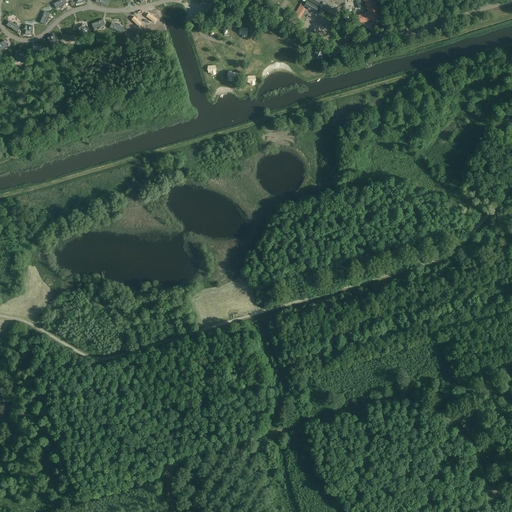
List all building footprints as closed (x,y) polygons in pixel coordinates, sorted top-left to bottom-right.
[(307,0),(304,7),(315,13),(318,7),(307,0)] [(364,0),(368,13),(358,16),(360,23),(379,18),(374,0),(364,0)] [(43,24),(48,13),(44,12),(40,23),(43,24)] [(93,28),(104,23),(103,20),(91,24),(93,28)] [(19,29),(9,23),(7,26),(17,33),(19,29)] [(122,29),(111,25),(109,29),(121,33),(122,29)] [(81,27),(78,29),(83,37),(89,33),(85,27),(82,29),(81,27)] [(266,39),(269,36),(264,30),(260,33),(266,39)] [(53,35),(47,39),(50,45),(53,43),(54,45),(58,43),(53,35)] [(317,47),(313,55),(321,59),(324,53),(325,51),(325,50),(317,47)] [(303,69),(308,64),(304,60),(299,65),(303,69)] [(240,82),(248,85),(250,79),(242,76),(240,82)]
